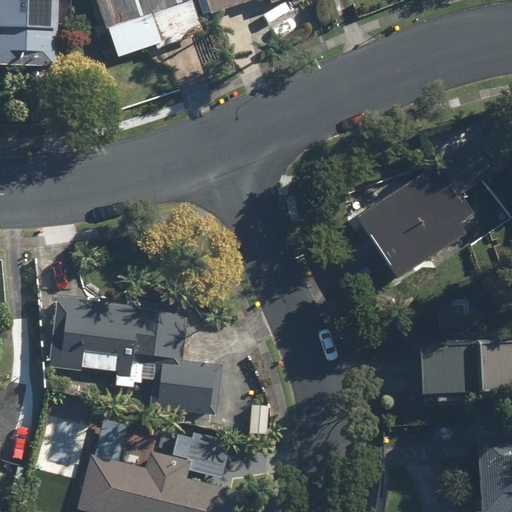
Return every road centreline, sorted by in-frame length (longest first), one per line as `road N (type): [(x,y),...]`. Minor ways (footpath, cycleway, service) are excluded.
road 1 (residential): [(317,511),(327,430),(316,378),(216,148)]
road 2 (residential): [(511,37),(443,53),(216,148)]
road 3 (residential): [(216,148),(145,173),(0,195)]
